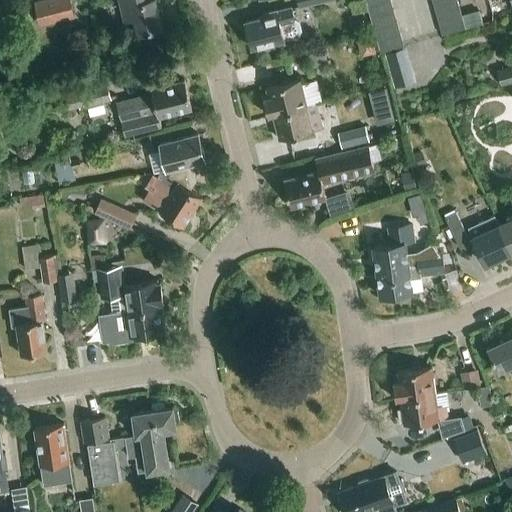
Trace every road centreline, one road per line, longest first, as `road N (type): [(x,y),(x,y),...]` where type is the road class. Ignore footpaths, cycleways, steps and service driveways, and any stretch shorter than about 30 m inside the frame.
road 1 (residential): [(259,237),(202,0)]
road 2 (residential): [(0,395),(207,365)]
road 3 (residential): [(349,341),(465,320),(511,298)]
road 4 (residential): [(207,365),(213,410),(230,449),(254,467),(297,469)]
road 5 (residential): [(297,469),(328,456),(349,430),(356,402),(349,341)]
road 6 (residential): [(259,237),(233,247),(207,279),(207,365)]
road 7 (residential): [(349,341),(324,265),(285,238),(259,237)]
